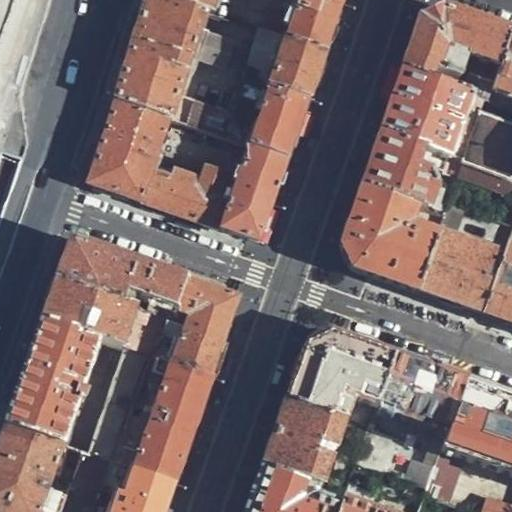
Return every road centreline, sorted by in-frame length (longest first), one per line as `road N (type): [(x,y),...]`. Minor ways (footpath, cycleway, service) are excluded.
road 1 (residential): [(44,205),(511,365)]
road 2 (primary): [(0,179),(49,0)]
road 3 (primary): [(0,236),(63,92)]
road 4 (primary): [(0,325),(44,205)]
